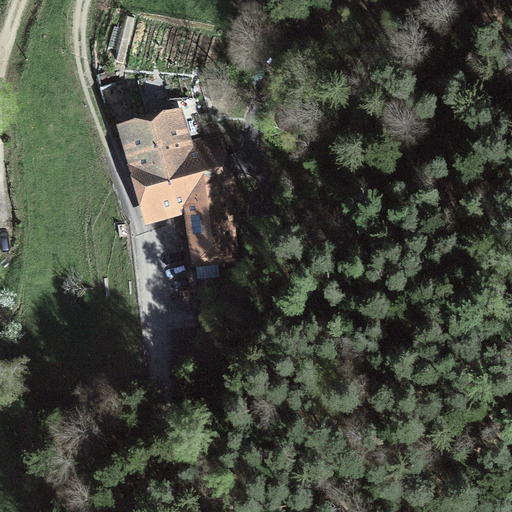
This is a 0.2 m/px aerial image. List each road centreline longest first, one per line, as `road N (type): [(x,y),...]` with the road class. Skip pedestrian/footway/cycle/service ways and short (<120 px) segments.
road 1 (track): [(83,0),(76,22),(88,78),(142,226),(171,453)]
road 2 (track): [(0,377),(35,436),(107,425),(139,429),(237,511)]
road 3 (track): [(409,0),(267,67),(247,122)]
